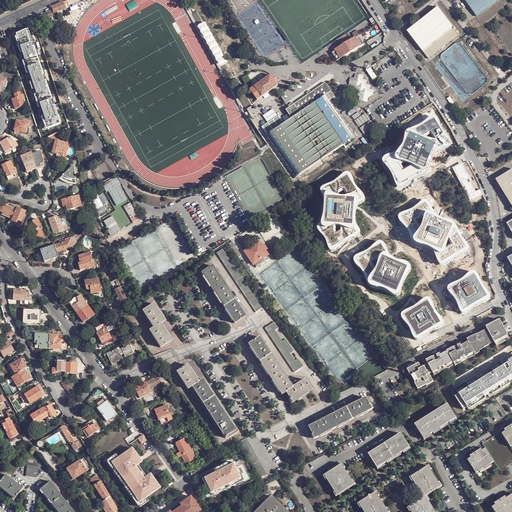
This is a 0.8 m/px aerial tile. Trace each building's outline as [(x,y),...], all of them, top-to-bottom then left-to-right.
[(464,0),(476,16),(498,0),(464,0)] [(52,9),(54,13),(66,8),(64,5),(63,2),(51,7),(52,9)] [(436,6),(406,30),(429,58),(459,35),(454,29),(455,28),(454,27),(453,27),(436,6)] [(198,26),(218,68),(227,64),(206,22),(198,26)] [(27,29),(15,34),(19,44),(18,45),(20,53),(22,52),(26,65),(24,66),(27,74),(29,73),(32,82),(30,82),(33,90),(35,89),(39,99),(37,100),(39,108),(42,107),(45,115),(42,116),(45,123),(47,122),(49,128),(62,123),(59,116),(65,114),(61,102),(56,104),(54,98),(53,98),(46,80),(47,80),(45,74),(44,74),(34,48),(36,48),(33,42),(32,42),(27,29)] [(364,44),(359,35),(355,38),(355,37),(336,49),(336,50),(332,53),(338,60),(364,44)] [(271,74),(250,89),(258,99),(275,88),(278,85),(271,74)] [(350,81),(363,101),(373,94),(360,74),(350,81)] [(328,94),(332,99),(335,96),(326,82),(290,108),(296,116),(328,94)] [(19,92),(16,93),(16,95),(17,97),(12,99),(16,109),(24,106),(19,92)] [(286,123),(268,135),(298,177),(356,136),(332,99),(328,94),(296,116),(293,118),(286,123)] [(296,116),(290,108),(287,110),(293,118),(296,116)] [(375,127),(365,113),(361,116),(359,112),(352,117),(361,131),(357,134),(360,138),(375,127)] [(418,124),(412,126),(409,128),(407,131),(406,137),(404,143),(400,149),(397,151),(392,153),(387,156),(386,160),(390,166),(394,169),(396,171),(398,174),(400,179),(403,184),(404,185),(407,185),(410,184),(412,181),(414,176),(418,174),(422,172),(428,170),(430,169),(432,162),(433,160),(435,153),(438,148),(442,145),(448,142),(450,139),(450,136),(445,130),(442,127),(440,124),(437,117),(434,113),(427,116),(423,120),(418,124)] [(262,127),(268,135),(286,123),(279,115),(262,127)] [(16,130),(22,131),(26,133),(28,127),(28,123),(23,122),(17,120),(15,130),(16,130)] [(55,140),(57,134),(50,137),(49,144),(50,146),(53,147),(55,140)] [(14,141),(13,142),(11,139),(8,137),(6,138),(5,135),(2,137),(3,140),(0,141),(0,142),(5,152),(13,148),(18,145),(17,143),(17,142),(16,141),(14,141)] [(69,144),(55,140),(53,147),(52,152),(57,154),(56,157),(65,159),(69,144)] [(33,169),(36,167),(31,153),(31,151),(20,156),(26,170),(32,167),(33,169)] [(31,153),(36,167),(41,166),(40,164),(44,163),(40,151),(31,153)] [(2,165),(7,176),(16,172),(14,168),(11,161),(2,165)] [(470,175),(463,163),(456,167),(474,201),(484,195),(481,190),(477,192),(470,175)] [(67,170),(60,178),(63,180),(67,182),(71,183),(76,183),(74,166),(73,165),(72,165),(67,170)] [(59,177),(60,178),(67,170),(66,169),(59,177)] [(511,170),(495,180),(511,207),(511,220),(507,224),(511,232),(511,170)] [(339,185),(334,186),(330,187),(327,188),(325,190),(325,192),(326,195),(328,200),(329,204),(330,209),(330,214),(328,219),(327,221),(325,223),(321,225),(321,229),(323,233),(327,237),(330,243),(333,249),(334,251),(336,253),(339,252),(342,249),(346,245),(349,242),(354,241),(358,240),(361,239),(363,237),(363,235),(362,232),(361,229),(361,224),(360,220),(359,215),(360,212),(361,208),(361,206),(363,204),(367,201),(367,197),(365,193),(361,189),(358,184),(355,178),(354,175),(351,174),(349,175),(346,178),(342,182),(339,185)] [(138,217),(117,178),(104,184),(117,209),(123,206),(130,221),(138,217)] [(99,218),(114,210),(105,193),(98,197),(101,202),(98,204),(100,207),(95,210),(99,218)] [(75,206),(75,208),(81,206),(78,195),(61,199),(62,203),(65,202),(66,205),(67,210),(70,209),(70,208),(75,206)] [(443,219),(437,216),(435,212),(435,207),(431,201),(427,201),(421,204),(418,208),(416,210),(413,212),(408,213),(403,216),(402,218),(401,220),(402,223),(405,225),(409,228),(412,231),(413,235),(415,242),(416,244),(419,245),(423,246),(425,247),(428,248),(432,249),(437,253),(439,258),(443,265),(448,266),(454,261),(457,258),(461,257),(468,254),(472,250),(469,244),(465,240),(462,235),(460,229),(459,225),(455,223),(449,222),(443,219)] [(12,219),(16,209),(6,205),(5,207),(4,206),(3,205),(1,205),(0,205),(0,211),(1,212),(3,212),(2,214),(12,219)] [(15,223),(14,225),(19,227),(25,211),(17,207),(16,209),(12,219),(12,220),(11,221),(15,223)] [(62,226),(60,218),(58,219),(57,215),(49,218),(54,234),(64,230),(67,229),(66,225),(62,226)] [(158,226),(175,266),(194,257),(176,218),(158,226)] [(38,219),(32,221),(34,226),(28,228),(31,235),(37,233),(38,239),(45,237),(38,219)] [(137,289),(177,267),(156,228),(116,250),(137,289)] [(59,243),(54,245),(57,253),(73,247),(73,246),(76,241),(74,236),(70,237),(70,239),(65,241),(59,243)] [(265,243),(263,244),(260,240),(244,251),(254,266),(255,264),(268,255),(269,254),(266,250),(268,248),(265,243)] [(365,270),(367,273),(368,278),(370,284),(371,286),(378,288),(380,289),(386,292),(390,294),(392,296),(395,297),(399,299),(402,299),(406,298),(406,292),(407,287),(408,283),(411,278),(414,275),(416,271),(414,267),(410,266),(404,264),(398,262),(393,258),(391,255),(390,250),(387,244),(383,243),(377,247),(374,250),(372,252),(368,254),(363,256),(358,258),(357,260),(356,262),(358,265),(360,267),(365,270)] [(57,253),(54,245),(40,249),(44,261),(58,256),(57,253)] [(257,311),(263,307),(223,247),(217,252),(257,311)] [(92,256),(80,258),(80,259),(81,262),(79,262),(81,270),(89,267),(90,269),(93,268),(91,261),(93,260),(92,255),(92,256)] [(268,255),(255,264),(257,267),(270,257),(268,255)] [(235,323),(246,316),(212,265),(201,272),(235,323)] [(483,283),(480,277),(478,275),(476,274),(474,275),(471,278),(467,282),(464,285),(459,286),(455,287),(452,288),(451,290),(450,292),(451,295),(452,297),(456,303),(460,307),(461,311),(463,315),(466,317),(469,317),(473,313),(476,309),(479,306),(484,304),(489,303),(492,301),(493,297),(491,293),(487,289),(483,283)] [(121,287),(124,285),(120,277),(111,282),(118,296),(114,298),(117,304),(127,299),(121,287)] [(84,279),(85,285),(85,287),(86,288),(87,289),(89,289),(90,288),(91,291),(92,292),(100,291),(98,278),(84,279)] [(130,297),(124,285),(121,287),(127,299),(130,297)] [(12,299),(19,300),(25,300),(25,295),(26,289),(13,289),(12,299)] [(70,303),(76,313),(87,306),(80,296),(70,303)] [(437,309),(434,302),(433,300),(431,299),(428,300),(425,303),(422,307),(418,310),(413,311),(410,313),(407,313),(405,315),(405,318),(405,320),(407,322),(411,328),(414,332),(415,337),(418,340),(420,342),(424,342),(428,339),(431,334),(434,332),(439,329),(443,328),(446,326),(447,322),(445,318),(441,314),(437,309)] [(336,335),(339,351),(344,346),(342,345),(343,334),(349,338),(348,332),(352,337),(357,332),(331,300),(330,311),(329,305),(319,313),(319,312),(314,305),(311,307),(315,309),(312,311),(307,312),(315,313),(313,315),(317,320),(307,322),(309,333),(307,337),(320,354),(324,351),(321,351),(319,341),(327,350),(336,335)] [(172,340),(161,323),(165,320),(154,303),(143,310),(154,327),(149,330),(161,347),(172,340)] [(87,306),(76,313),(83,323),(88,320),(95,316),(88,305),(87,306)] [(25,316),(25,321),(39,322),(40,310),(23,310),(23,316),(25,316)] [(500,320),(487,327),(488,329),(493,339),(495,342),(497,345),(509,338),(500,320)] [(102,344),(112,340),(106,329),(113,326),(110,321),(105,324),(95,329),(97,333),(96,334),(102,344)] [(272,329),(269,331),(295,372),(305,365),(299,357),(296,360),(292,352),(295,350),(287,338),(284,341),(276,329),(279,327),(275,321),(269,325),(272,329)] [(493,339),(488,329),(478,334),(474,335),(475,336),(472,337),(478,348),(483,344),(485,348),(491,344),(489,341),(493,339)] [(49,334),(34,333),(34,342),(36,342),(36,345),(38,345),(39,346),(39,349),(48,349),(49,334)] [(58,335),(49,334),(48,349),(65,350),(66,344),(64,345),(61,344),(62,341),(59,341),(59,338),(58,338),(58,335)] [(304,379),(293,387),(260,336),(249,344),(282,394),(286,391),(293,402),(312,390),(304,379)] [(478,348),(472,337),(472,336),(468,339),(468,340),(461,343),(460,341),(457,343),(458,345),(459,346),(455,348),(455,347),(455,346),(447,350),(454,362),(454,363),(474,352),(474,351),(478,348)] [(0,345),(0,352),(3,357),(7,354),(10,352),(12,351),(14,350),(8,341),(0,345)] [(122,350),(124,353),(126,358),(133,354),(129,345),(122,349),(122,350)] [(124,361),(121,355),(119,352),(119,350),(118,349),(117,349),(117,350),(105,356),(106,357),(106,356),(113,353),(114,355),(109,358),(113,366),(112,363),(122,358),(123,361),(124,361)] [(454,362),(447,350),(434,357),(434,356),(429,359),(430,360),(427,361),(428,364),(433,373),(454,362)] [(475,353),(474,352),(454,363),(455,365),(476,354),(475,353)] [(26,367),(27,367),(22,360),(20,362),(18,359),(9,365),(15,375),(21,371),(26,367)] [(510,363),(456,396),(464,410),(511,379),(511,359),(509,361),(510,363)] [(56,372),(65,372),(66,363),(66,361),(57,360),(57,364),(57,369),(52,368),(52,369),(52,370),(52,371),(52,372),(52,373),(52,374),(56,374),(56,372)] [(454,363),(454,362),(433,373),(435,376),(441,373),(441,372),(448,368),(449,368),(455,365),(454,363)] [(65,372),(65,373),(75,374),(76,370),(76,369),(77,369),(77,364),(66,363),(65,372)] [(435,376),(433,373),(428,364),(421,368),(419,363),(410,368),(414,375),(411,376),(401,382),(411,400),(439,385),(435,376)] [(188,364),(177,371),(188,389),(192,386),(226,438),(228,436),(227,435),(236,429),(203,379),(199,381),(188,364)] [(15,375),(11,377),(17,387),(26,381),(30,378),(28,374),(27,373),(24,375),(21,371),(15,375)] [(140,398),(151,392),(154,391),(152,388),(162,383),(158,375),(145,382),(144,381),(134,387),(140,398)] [(30,404),(41,397),(38,392),(40,391),(38,386),(24,394),(30,404)] [(373,409),(368,397),(310,426),(316,438),(373,409)] [(105,402),(107,401),(105,398),(105,399),(96,405),(98,408),(105,402)] [(107,401),(105,402),(98,408),(97,408),(106,420),(107,422),(117,414),(107,401)] [(457,418),(448,404),(415,425),(424,439),(457,418)] [(51,417),(54,416),(56,415),(56,414),(50,405),(47,407),(46,405),(30,415),(35,424),(46,417),(47,416),(49,415),(51,417)] [(167,405),(155,410),(159,420),(160,420),(162,424),(173,420),(167,405)] [(9,417),(1,422),(7,433),(10,439),(19,434),(9,417)] [(425,440),(458,419),(457,418),(424,439),(425,440)] [(90,426),(93,424),(92,422),(93,422),(92,421),(80,428),(81,430),(82,429),(89,425),(90,426)] [(100,430),(95,423),(93,424),(90,426),(89,425),(82,429),(88,438),(100,430)] [(62,427),(61,427),(71,445),(78,441),(71,430),(69,429),(66,427),(62,427)] [(511,445),(511,427),(506,432),(502,434),(510,447),(511,445)] [(511,462),(511,449),(510,447),(502,434),(501,432),(483,443),(486,448),(494,462),(500,471),(511,462)] [(369,454),(377,468),(410,448),(401,434),(369,454)] [(247,437),(240,441),(261,477),(267,473),(247,438),(247,437)] [(194,456),(191,449),(185,438),(175,443),(180,452),(176,454),(178,457),(182,455),(186,463),(196,458),(194,456)] [(126,439),(104,455),(108,460),(135,511),(150,501),(147,497),(161,487),(151,474),(146,478),(137,465),(142,461),(126,439)] [(78,441),(71,445),(74,451),(81,447),(78,441)] [(410,448),(377,468),(378,470),(411,449),(410,448)] [(491,464),(494,462),(486,448),(482,451),(471,458),(468,460),(476,473),(480,471),(491,464)] [(471,458),(482,451),(481,449),(470,456),(471,458)] [(239,454),(213,467),(215,471),(203,478),(207,486),(215,494),(218,491),(223,497),(256,478),(244,457),(242,458),(239,454)] [(70,473),(74,479),(89,468),(88,466),(89,465),(84,458),(67,468),(70,473)] [(26,464),(24,475),(37,477),(38,466),(26,464)] [(335,492),(337,495),(354,485),(352,481),(344,468),(341,464),(324,475),(327,479),(335,492)] [(492,465),(491,464),(480,471),(481,472),(492,465)] [(426,497),(427,496),(441,487),(438,483),(430,471),(428,466),(411,477),(414,481),(422,494),(424,498),(426,497)] [(17,484),(14,480),(6,474),(0,481),(0,486),(14,498),(23,488),(17,484)] [(106,511),(118,511),(119,511),(100,481),(97,474),(90,479),(104,500),(100,503),(106,511)] [(76,511),(69,504),(66,500),(60,493),(57,488),(50,481),(40,489),(59,511),(76,511)] [(365,511),(388,511),(387,509),(378,496),(376,492),(359,503),(362,507),(365,511)] [(511,511),(511,494),(506,498),(505,496),(494,503),(496,505),(492,507),(495,511),(511,511)] [(197,511),(201,510),(191,496),(180,503),(181,505),(171,511),(170,510),(167,511),(197,511)] [(435,511),(428,501),(426,497),(424,498),(423,499),(409,507),(411,511),(435,511)] [(282,511),(269,498),(254,511),(282,511)]
